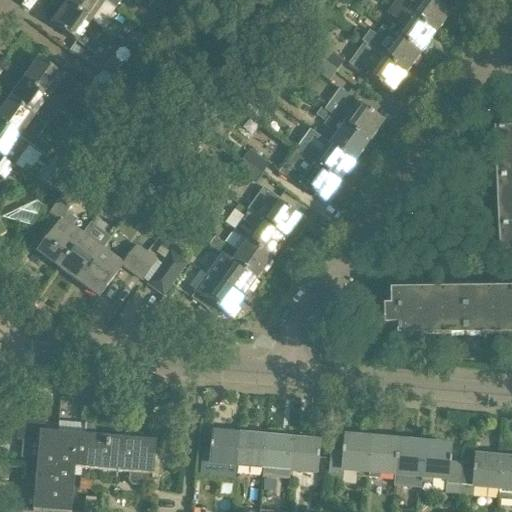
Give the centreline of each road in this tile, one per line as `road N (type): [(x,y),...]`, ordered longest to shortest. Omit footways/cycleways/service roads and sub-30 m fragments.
road 1 (residential): [(256,375),(511,23)]
road 2 (residential): [(0,350),(256,375)]
road 3 (residential): [(256,375),(511,402)]
road 4 (track): [(204,369),(186,511)]
